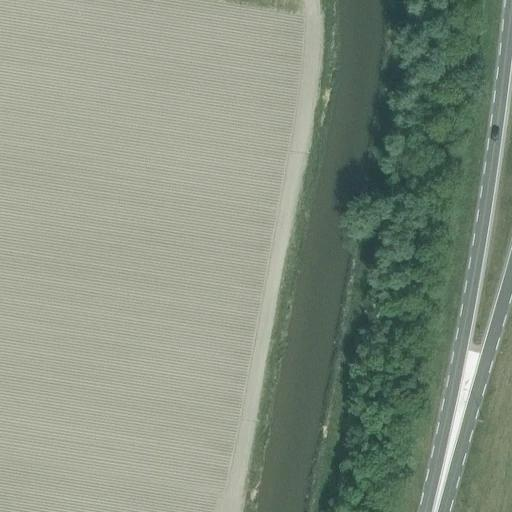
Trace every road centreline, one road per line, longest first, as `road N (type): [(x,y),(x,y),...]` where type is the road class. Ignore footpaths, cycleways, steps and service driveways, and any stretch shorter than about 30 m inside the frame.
road 1 (primary): [(511,0),(480,239),(428,511)]
road 2 (primary): [(440,511),(511,265)]
